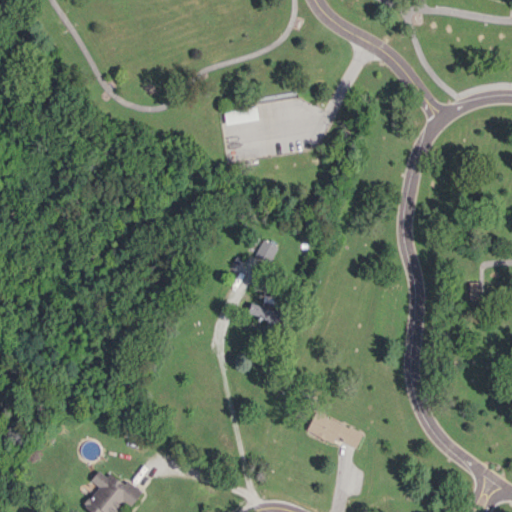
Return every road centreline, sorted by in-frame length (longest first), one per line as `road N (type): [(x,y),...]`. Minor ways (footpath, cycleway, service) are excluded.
road 1 (residential): [(494,484),(511,491),(508,95),(461,103),(437,118),(415,151),(403,222),(417,293),(410,365),(417,404),(454,456),(494,484)]
road 2 (residential): [(437,118),(410,72),(322,0)]
